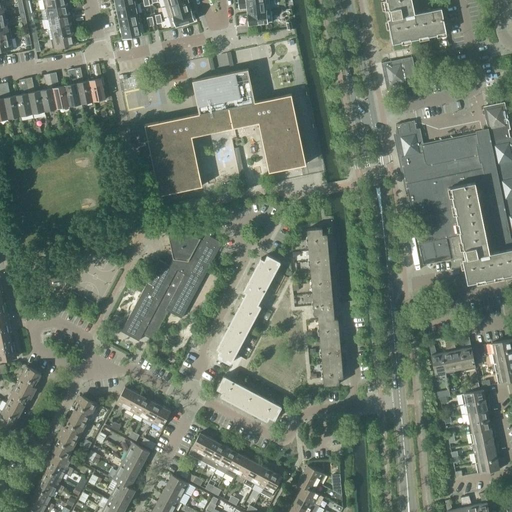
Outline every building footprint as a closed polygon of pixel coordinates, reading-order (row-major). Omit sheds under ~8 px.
[(42,0),(44,9),(71,4),(69,0),(42,0)] [(191,10),(187,0),(186,0),(168,5),(170,16),(191,10)] [(270,0),(239,4),(239,9),(247,8),(248,13),(271,11),(270,0)] [(385,0),(386,1),(381,2),(383,11),(388,10),(390,18),(388,19),(393,44),(446,33),(441,8),(432,10),(432,14),(412,18),(410,6),(413,5),(412,0),(385,0)] [(72,9),(71,4),(44,9),(46,19),(70,14),(69,9),(72,9)] [(117,8),(119,18),(137,14),(135,5),(137,4),(117,8)] [(0,20),(9,18),(6,9),(0,10),(0,20)] [(170,16),(172,28),(194,21),(191,10),(170,16)] [(248,13),(249,25),(272,22),(271,11),(248,13)] [(71,19),(70,14),(46,19),(48,29),(75,23),(74,19),(71,19)] [(139,24),(137,14),(119,18),(121,28),(139,24)] [(9,18),(0,20),(0,30),(11,28),(9,18)] [(75,28),(75,23),(48,29),(50,39),(74,34),(73,29),(75,28)] [(141,34),(139,24),(121,28),(123,38),(141,34)] [(0,40),(13,38),(11,28),(0,30),(0,40)] [(74,34),(50,39),(53,49),(79,43),(78,38),(75,39),(74,34)] [(13,38),(0,40),(0,51),(15,48),(13,38)] [(387,90),(389,90),(409,86),(404,60),(390,63),(390,61),(381,63),(387,90)] [(89,80),(94,102),(106,99),(99,64),(92,65),(95,79),(89,80)] [(94,102),(89,80),(84,81),(81,68),(75,69),(82,104),(94,102)] [(306,164),(292,96),(291,94),(255,101),(248,68),(192,80),(199,113),(145,124),(159,195),(202,186),(192,136),(216,131),(258,122),(269,172),(306,164)] [(82,104),(75,69),(68,70),(71,84),(65,85),(70,106),(82,104)] [(57,72),(50,74),(58,109),(70,106),(65,85),(60,86),(57,72)] [(47,89),(41,90),(45,111),(58,109),(50,74),(44,75),(47,89)] [(45,111),(41,90),(35,91),(32,77),(26,79),(33,114),(45,111)] [(22,94),(16,95),(21,116),(33,114),(26,79),(19,80),(22,94)] [(21,116),(16,95),(11,96),(8,83),(2,84),(9,119),(21,116)] [(0,120),(9,119),(2,84),(0,84),(0,120)] [(414,121),(395,124),(397,133),(396,133),(423,264),(451,259),(451,260),(462,258),(467,282),(485,279),(486,281),(511,275),(511,140),(511,137),(509,137),(508,130),(510,129),(504,102),(485,106),(489,129),(487,132),(479,134),(421,146),(418,129),(416,129),(414,121)] [(245,178),(238,147),(234,148),(240,180),(245,178)] [(308,239),(326,238),(326,233),(322,234),(322,227),(307,229),(308,239)] [(168,249),(170,263),(169,265),(159,260),(121,331),(139,340),(142,334),(152,339),(167,311),(181,318),(222,242),(206,234),(203,240),(200,238),(198,241),(195,239),(192,238),(189,237),(186,236),(182,236),(179,235),(175,235),(172,236),(169,236),(168,233),(168,234),(171,249),(169,249),(168,249)] [(326,238),(308,239),(309,250),(327,249),(326,238)] [(328,260),(327,249),(309,250),(310,261),(328,260)] [(261,258),(259,263),(275,271),(280,261),(267,254),(264,260),(261,258)] [(329,270),(328,260),(310,261),(311,272),(329,270)] [(259,263),(253,272),(269,281),(275,271),(259,263)] [(329,270),(311,272),(312,283),(330,281),(329,270)] [(269,281),(253,272),(248,282),(264,290),(269,281)] [(331,292),(330,281),(312,283),(313,294),(331,292)] [(264,290),(248,282),(243,292),(259,300),(264,290)] [(257,304),(259,300),(243,292),(241,295),(257,304)] [(331,292),(313,294),(314,305),(332,303),(331,292)] [(4,307),(2,297),(0,297),(0,318),(8,317),(6,307),(4,307)] [(239,306),(255,315),(260,305),(257,304),(244,297),(239,306)] [(333,314),(332,303),(314,305),(315,316),(333,314)] [(255,315),(239,306),(234,316),(250,325),(255,315)] [(234,316),(229,326),(245,334),(250,325),(234,316)] [(8,317),(0,318),(0,339),(10,338),(8,328),(10,327),(8,317)] [(320,330),(338,329),(337,318),(333,318),(319,319),(320,330)] [(245,334),(229,326),(224,336),(240,344),(245,334)] [(339,340),(338,329),(320,330),(321,341),(339,340)] [(240,344),(224,336),(219,345),(235,354),(240,344)] [(465,348),(461,348),(465,370),(476,368),(475,366),(482,364),(481,356),(473,358),(469,337),(465,337),(465,348)] [(10,338),(0,339),(0,360),(17,357),(14,346),(12,347),(10,338)] [(492,353),(511,349),(511,338),(490,343),(492,353)] [(340,351),(339,340),(321,341),(322,352),(340,351)] [(454,340),(449,341),(456,372),(465,370),(461,348),(456,349),(454,340)] [(446,351),(441,352),(446,374),(456,372),(449,341),(445,342),(446,351)] [(446,374),(441,352),(437,353),(434,344),(429,345),(436,376),(446,374)] [(235,354),(219,345),(216,349),(220,351),(217,357),(230,363),(235,354)] [(511,349),(492,353),(494,363),(511,359),(511,349)] [(341,362),(340,351),(322,352),(323,363),(341,362)] [(511,359),(494,363),(496,373),(511,369),(511,359)] [(341,362),(323,363),(324,374),(342,373),(341,362)] [(17,383),(34,393),(38,384),(36,383),(41,373),(26,365),(17,383)] [(511,369),(496,373),(498,383),(511,379),(511,369)] [(342,377),(342,373),(324,374),(325,385),(339,384),(339,378),(342,377)] [(224,397),(233,381),(223,376),(216,389),(222,391),(220,395),(224,397)] [(233,381),(224,397),(234,402),(243,386),(233,381)] [(34,393),(17,383),(7,402),(22,410),(26,401),(28,402),(34,393)] [(243,386),(234,402),(244,407),(252,391),(243,386)] [(125,408),(134,392),(125,387),(116,404),(125,408)] [(464,404),(485,400),(484,393),(487,393),(486,389),(461,394),(464,404)] [(440,398),(445,397),(450,396),(449,390),(434,392),(435,399),(440,398)] [(262,396),(252,391),(244,407),(254,412),(262,396)] [(134,392),(125,408),(134,413),(143,396),(134,392)] [(76,405),(72,413),(87,421),(97,403),(80,394),(74,404),(76,405)] [(143,396),(134,413),(143,418),(152,401),(143,396)] [(262,396),(254,412),(263,418),(272,402),(262,396)] [(486,405),(485,400),(464,404),(466,414),(490,409),(490,405),(486,405)] [(152,401),(143,418),(152,423),(161,406),(152,401)] [(22,410),(7,402),(0,414),(0,422),(14,430),(19,420),(17,418),(22,410)] [(272,402),(263,418),(268,420),(269,417),(275,420),(281,407),(272,402)] [(170,411),(161,406),(152,423),(161,428),(170,411)] [(490,409),(466,414),(467,423),(489,419),(488,413),(491,413),(490,409)] [(87,421),(72,413),(62,431),(77,439),(87,421)] [(489,419),(467,423),(469,433),(494,428),(494,425),(490,425),(489,419)] [(494,428),(469,433),(471,443),(493,439),(492,433),(495,432),(494,428)] [(77,439),(62,431),(60,430),(55,440),(57,441),(52,450),(56,452),(67,458),(68,457),(77,439)] [(198,459),(209,438),(200,433),(188,454),(198,459)] [(141,443),(148,447),(152,449),(155,444),(144,438),(141,443)] [(218,442),(209,438),(198,459),(207,464),(218,442)] [(493,439),(471,443),(473,453),(498,448),(498,444),(494,445),(493,439)] [(127,451),(144,460),(149,451),(132,442),(127,451)] [(218,442),(207,464),(216,468),(227,447),(218,442)] [(236,452),(227,447),(216,468),(225,473),(236,452)] [(499,452),(498,448),(473,453),(475,462),(497,458),(496,452),(499,452)] [(127,451),(123,460),(139,469),(144,460),(127,451)] [(56,452),(51,460),(72,471),(77,474),(78,472),(73,469),(67,466),(71,459),(68,457),(67,458),(56,452)] [(245,457),(236,452),(225,473),(234,478),(236,474),(245,457)] [(95,457),(89,454),(87,458),(97,463),(99,459),(95,457)] [(254,462),(245,457),(236,474),(245,479),(254,462)] [(497,458),(475,462),(477,473),(502,468),(502,464),(498,464),(497,458)] [(72,471),(51,460),(46,470),(61,478),(64,472),(70,475),(72,471)] [(139,469),(123,460),(118,469),(135,478),(139,469)] [(254,462),(245,479),(243,483),(252,488),(254,483),(263,467),(254,462)] [(302,474),(319,483),(324,474),(307,465),(302,474)] [(187,479),(190,474),(183,470),(183,469),(179,467),(176,473),(180,475),(187,479)] [(263,467),(254,483),(263,488),(272,471),(263,467)] [(135,478),(118,469),(113,479),(118,482),(118,481),(130,487),(135,478)] [(46,470),(41,479),(62,490),(63,487),(58,484),(61,478),(46,470)] [(272,471),(263,488),(261,493),(270,498),(273,493),(275,495),(278,489),(276,488),(282,476),(272,471)] [(167,484),(184,493),(189,483),(174,475),(172,474),(167,484)] [(195,476),(190,474),(187,479),(196,484),(199,478),(195,476)] [(319,483),(302,474),(297,484),(302,486),(314,492),(319,483)] [(62,490),(41,479),(37,488),(51,496),(55,490),(60,493),(62,490)] [(118,481),(118,482),(113,490),(130,499),(135,490),(130,487),(118,481)] [(342,494),(340,483),(333,484),(333,490),(342,494)] [(167,484),(162,493),(179,502),(184,493),(167,484)] [(73,493),(78,495),(82,489),(81,488),(77,486),(73,493)] [(302,486),(297,495),(314,504),(319,494),(314,492),(302,486)] [(51,496),(37,488),(32,497),(52,508),(54,505),(48,502),(51,496)] [(130,499),(113,490),(108,499),(125,508),(130,499)] [(481,503),(476,504),(478,511),(488,511),(485,492),(480,493),(481,503)] [(179,502),(162,493),(157,502),(174,511),(179,502)] [(314,504),(297,495),(293,504),(308,511),(315,511),(319,506),(314,504)] [(461,507),(457,508),(457,511),(468,511),(465,496),(461,497),(461,507)] [(478,511),(476,504),(472,505),(469,496),(465,496),(468,511),(478,511)] [(32,497),(27,506),(38,511),(42,511),(45,508),(51,511),(52,508),(32,497)] [(123,511),(125,508),(108,499),(104,508),(110,511),(123,511)] [(457,511),(457,508),(452,509),(449,499),(445,500),(447,511),(457,511)] [(173,511),(174,511),(157,502),(152,511),(153,511),(173,511)]
